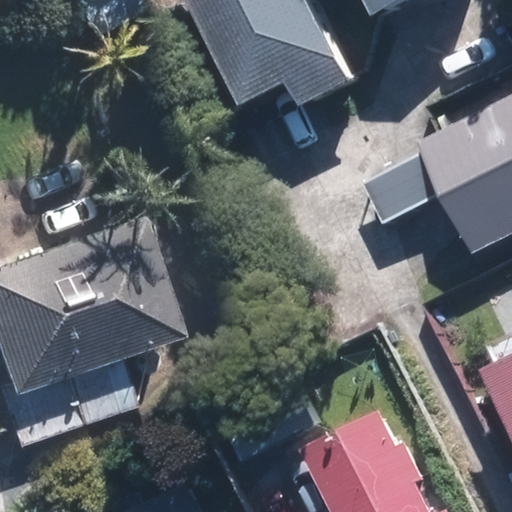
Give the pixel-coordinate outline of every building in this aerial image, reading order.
[(146,4),(144,0),(78,0),(98,32),(146,4)] [(305,0),(186,0),(238,106),(241,111),(286,89),(296,110),(347,85),(305,0)] [(359,0),(370,22),(417,0),(359,0)] [(511,241),(511,103),(436,142),(492,252),(511,241)] [(435,152),(375,181),(395,222),(455,194),(435,152)] [(135,211),(0,257),(0,368),(4,381),(0,382),(22,445),(137,405),(120,355),(178,335),(135,211)] [(511,276),(485,290),(506,333),(511,329),(511,276)] [(393,411),(313,450),(343,511),(464,511),(462,506),(449,511),(443,511),(430,483),(437,480),(417,441),(410,445),(393,411)] [(217,511),(205,486),(148,511),(217,511)]
